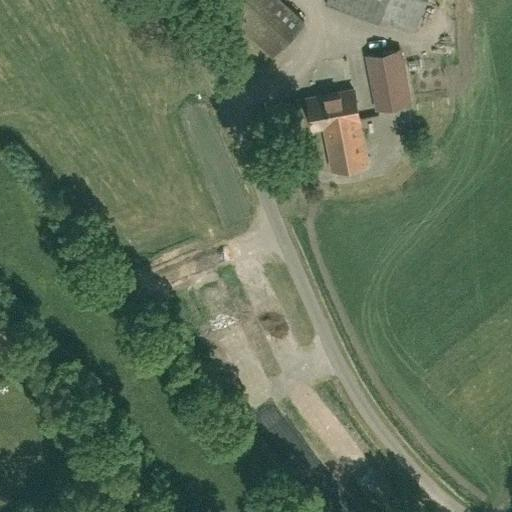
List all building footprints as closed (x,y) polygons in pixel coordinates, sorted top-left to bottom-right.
[(215,0),(272,54),(304,20),(282,0),(215,0)] [(381,17),(414,30),(425,0),(327,0),(326,3),(379,23),(381,17)] [(401,48),(367,55),(377,108),(411,102),(401,48)] [(325,125),(334,168),(368,161),(359,118),(360,118),(354,88),(308,97),(314,128),(325,125)] [(296,396),(314,423),(329,413),(310,386),(296,396)] [(330,441),(338,431),(327,423),(320,433),(330,441)]
